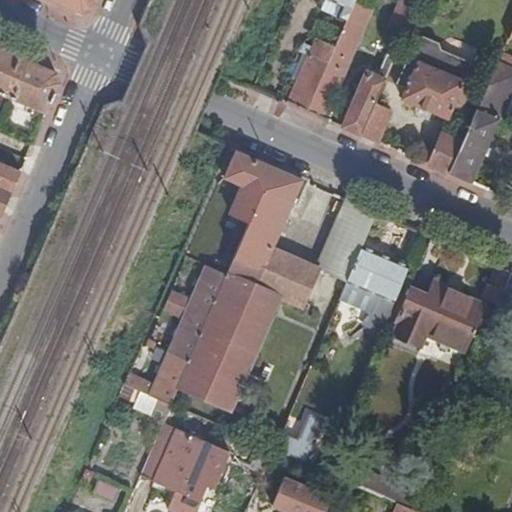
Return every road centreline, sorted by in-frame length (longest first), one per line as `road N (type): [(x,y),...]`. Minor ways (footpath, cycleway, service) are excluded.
road 1 (tertiary): [(102,58),(511,235)]
road 2 (residential): [(0,296),(102,58)]
